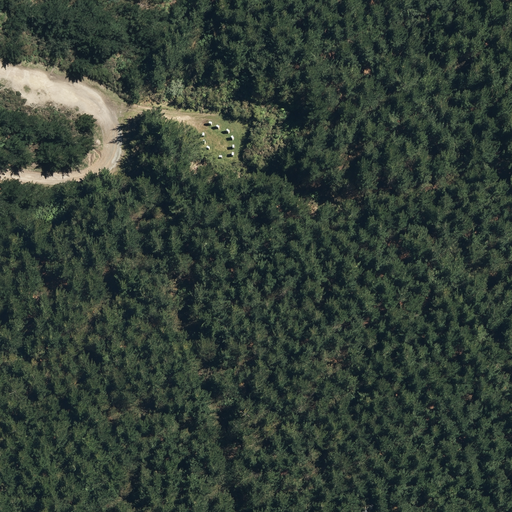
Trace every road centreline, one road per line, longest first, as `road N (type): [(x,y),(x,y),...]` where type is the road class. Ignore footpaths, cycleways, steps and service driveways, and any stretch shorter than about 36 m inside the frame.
road 1 (track): [(511,386),(399,249),(111,142)]
road 2 (track): [(232,511),(133,172),(72,177)]
